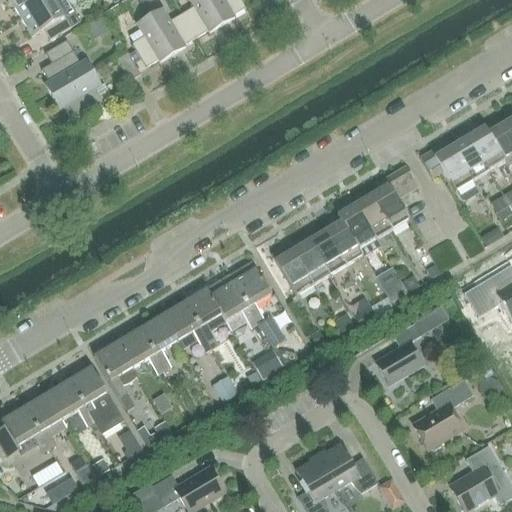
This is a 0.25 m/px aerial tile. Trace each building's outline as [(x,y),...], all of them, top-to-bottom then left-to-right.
[(10,0),(9,1),(20,20),(54,0),(10,0)] [(80,24),(65,0),(54,0),(20,20),(32,39),(44,32),(50,43),(80,24)] [(222,28),(205,0),(188,0),(193,9),(181,16),(196,40),(208,33),(209,35),(222,28)] [(205,0),(222,28),(235,20),(233,18),(246,10),(239,0),(205,0)] [(184,47),(196,40),(181,16),(169,24),(162,11),(149,19),(173,58),(185,50),(184,47)] [(101,17),(85,26),(89,33),(105,23),(101,17)] [(144,39),(132,46),(146,70),(158,62),(160,65),(173,58),(149,19),(137,26),(144,39)] [(112,42),(117,50),(122,47),(117,39),(112,42)] [(52,100),(94,75),(86,63),(80,66),(67,43),(45,56),(51,66),(42,72),(52,89),(47,91),(52,100)] [(117,62),(130,83),(141,77),(127,55),(117,62)] [(94,75),(52,100),(57,109),(62,106),(72,123),(111,99),(104,87),(101,88),(94,75)] [(492,124),(484,129),(504,165),(508,171),(511,168),(511,139),(504,126),(496,131),(492,124)] [(489,175),(504,165),(484,129),(476,134),(472,128),(464,133),(489,175)] [(460,144),(451,149),(472,184),(489,175),(464,133),(456,138),(460,144)] [(439,148),(419,160),(432,181),(443,174),(455,195),(457,194),(462,202),(465,203),(479,195),(472,184),(451,149),(443,154),(439,148)] [(405,168),(395,175),(407,196),(418,189),(405,168)] [(396,203),(407,196),(395,175),(374,187),(378,193),(370,198),(391,233),(408,223),(396,203)] [(511,192),(503,198),(511,213),(511,192)] [(358,197),(350,202),(375,243),(391,233),(370,198),(362,203),(358,197)] [(511,213),(503,198),(490,205),(500,222),(511,215),(511,213)] [(375,243),(350,202),(341,207),(345,213),(337,218),(358,254),(362,259),(378,250),(375,243)] [(358,254),(337,218),(329,223),(333,230),(325,234),(346,269),(362,259),(358,254)] [(418,242),(432,235),(424,218),(410,225),(418,242)] [(313,233),(305,238),(330,279),(346,269),(325,234),(317,240),(313,233)] [(485,237),(480,240),(486,249),(495,244),(491,237),(485,237)] [(330,279),(305,238),(297,243),(300,249),(292,255),(313,289),(330,279)] [(296,300),(313,289),(292,255),(283,260),(280,253),(271,259),(296,300)] [(392,270),(376,280),(391,306),(407,296),(407,295),(401,286),(401,285),(399,282),(392,270)] [(255,272),(232,286),(256,327),(257,327),(272,351),(285,342),(271,319),(263,323),(254,308),(270,298),(255,272)] [(414,278),(401,286),(407,295),(419,288),(414,278)] [(210,298),(209,299),(225,325),(231,334),(246,325),(250,331),(256,327),(232,286),(210,298)] [(511,291),(497,301),(511,324),(511,291)] [(206,292),(183,306),(208,347),(215,343),(210,334),(225,325),(209,299),(210,298),(206,292)] [(208,347),(183,306),(160,319),(176,345),(181,353),(196,344),(204,357),(211,353),(208,347)] [(358,316),(353,319),(361,331),(377,321),(370,309),(358,316)] [(346,317),(335,324),(342,334),(353,328),(346,317)] [(160,319),(138,333),(162,374),(169,370),(160,354),(176,345),(160,319)] [(417,327),(414,329),(413,328),(393,341),(400,352),(375,366),(389,389),(422,369),(409,347),(420,340),(418,336),(421,334),(417,327)] [(138,333),(115,346),(131,372),(131,371),(146,363),(155,378),(162,374),(138,333)] [(319,333),(309,339),(315,349),(325,344),(319,333)] [(459,340),(452,344),(458,355),(466,351),(459,340)] [(95,358),(93,359),(118,401),(126,415),(133,410),(125,396),(119,387),(122,388),(124,388),(128,386),(132,384),(135,382),(136,380),(131,371),(131,372),(115,346),(95,358)] [(477,369),(465,376),(468,380),(470,383),(481,376),(477,369)] [(67,384),(92,425),(100,438),(122,425),(90,370),(67,384)] [(256,375),(247,380),(252,387),(260,383),(256,375)] [(205,403),(227,395),(220,377),(198,385),(205,403)] [(437,413),(413,428),(428,453),(430,452),(433,453),(447,445),(447,442),(463,432),(451,412),(473,398),(464,382),(431,402),(437,413)] [(85,430),(92,425),(67,384),(45,397),(61,424),(76,414),(85,430)] [(172,411),(164,396),(153,402),(161,417),(172,411)] [(45,397),(22,410),(48,452),(54,448),(50,441),(65,432),(61,424),(45,397)] [(16,450),(18,453),(21,459),(37,449),(41,456),(48,452),(22,410),(0,423),(0,425),(3,430),(15,451),(16,450)] [(167,428),(156,434),(161,443),(172,436),(167,428)] [(144,429),(137,433),(147,451),(161,443),(156,434),(150,438),(144,429)] [(18,453),(16,450),(15,451),(3,430),(0,431),(0,452),(5,461),(18,453)] [(125,453),(123,454),(127,462),(142,454),(138,446),(125,453)] [(316,459),(318,462),(337,493),(351,484),(361,496),(378,486),(363,461),(352,467),(340,447),(326,455),(327,457),(320,461),(318,458),(316,459)] [(473,475),(449,490),(462,511),(472,511),(494,499),(500,508),(511,500),(511,490),(508,483),(507,484),(496,466),(497,465),(488,450),(466,463),(473,475)] [(318,462),(311,466),(310,465),(296,473),(308,493),(297,500),(304,511),(328,511),(324,500),(337,493),(318,462)] [(56,464),(49,468),(55,479),(62,475),(56,464)] [(102,465),(94,470),(99,478),(107,473),(102,465)] [(83,489),(97,480),(89,466),(75,474),(83,489)] [(186,511),(197,511),(225,496),(210,470),(178,489),(172,478),(152,490),(164,510),(180,500),(186,511)] [(51,498),(64,492),(57,479),(45,485),(51,498)] [(72,481),(62,487),(68,497),(78,491),(72,481)] [(404,504),(391,483),(379,490),(392,511),(404,504)]
